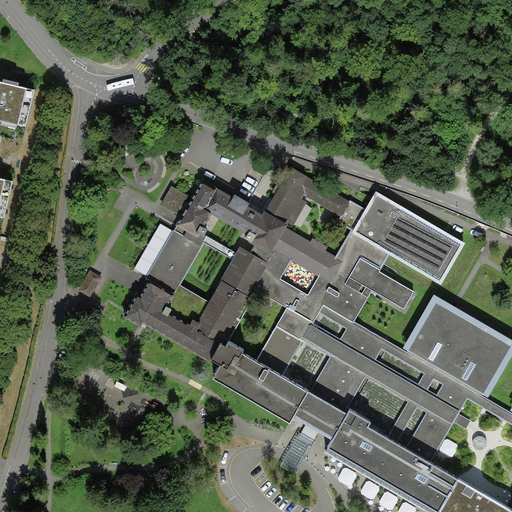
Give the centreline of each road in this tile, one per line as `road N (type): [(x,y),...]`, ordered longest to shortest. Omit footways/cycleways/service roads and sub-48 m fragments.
road 1 (residential): [(2,511),(55,318),(95,83)]
road 2 (tertiary): [(129,92),(511,226)]
road 3 (track): [(456,203),(483,131),(511,89)]
road 4 (residential): [(129,92),(142,68),(215,0)]
road 5 (tertiary): [(7,0),(55,57),(95,83)]
